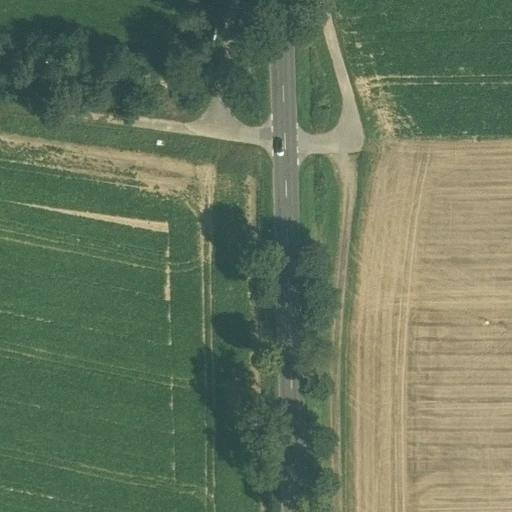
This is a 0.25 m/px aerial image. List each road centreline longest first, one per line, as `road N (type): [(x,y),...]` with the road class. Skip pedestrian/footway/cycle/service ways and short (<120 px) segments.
road 1 (tertiary): [(279,0),(293,511)]
road 2 (track): [(323,0),(355,142),(284,144),(215,131),(232,0)]
road 3 (track): [(340,511),(338,406),(355,142)]
road 4 (track): [(215,131),(0,108)]
